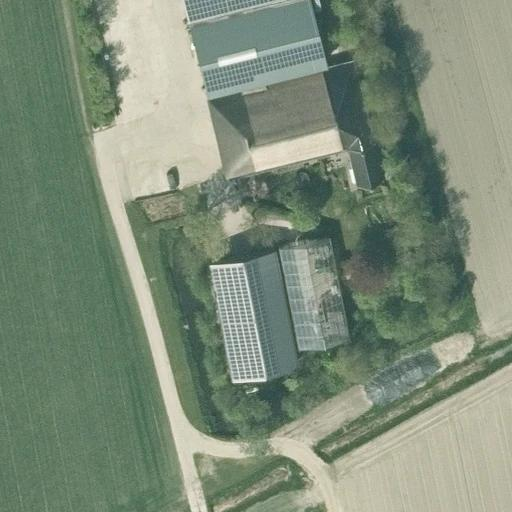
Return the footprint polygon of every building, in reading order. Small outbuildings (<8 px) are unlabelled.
[(262,0),(181,0),(186,20),(187,19),(262,0)] [(240,86),(243,85),(243,84),(249,82),(250,84),(264,81),(263,76),(326,60),(309,0),(262,0),(187,19),(196,53),(206,91),(239,82),(240,86)] [(227,176),(347,146),(356,184),(382,177),(352,59),(264,81),(250,84),(249,82),(243,84),(243,85),(240,86),(206,95),(227,176)] [(296,346),(347,336),(327,235),(277,245),(296,346)] [(296,362),(273,246),(208,258),(231,375),(296,362)]
